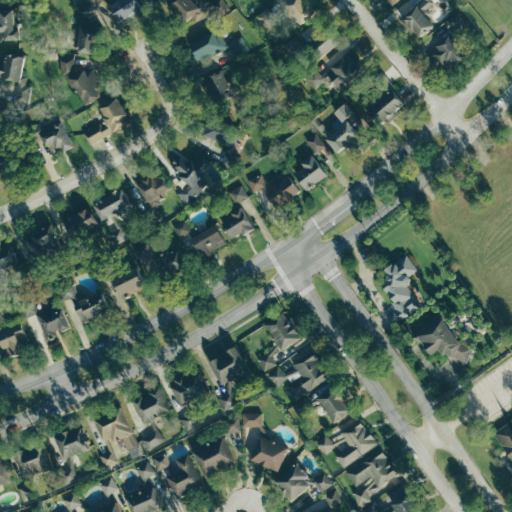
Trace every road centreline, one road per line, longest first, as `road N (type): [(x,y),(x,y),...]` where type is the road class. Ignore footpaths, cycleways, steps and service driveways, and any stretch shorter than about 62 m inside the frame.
road 1 (tertiary): [(0,423),(225,318),(411,187),(511,91)]
road 2 (tertiary): [(497,511),(301,234)]
road 3 (tertiary): [(275,251),(460,511)]
road 4 (tertiary): [(275,251),(118,343),(0,391)]
road 5 (residential): [(0,214),(164,126),(168,92),(142,66)]
road 6 (tertiary): [(511,41),(371,181)]
road 7 (residential): [(466,138),(426,103),(343,0)]
